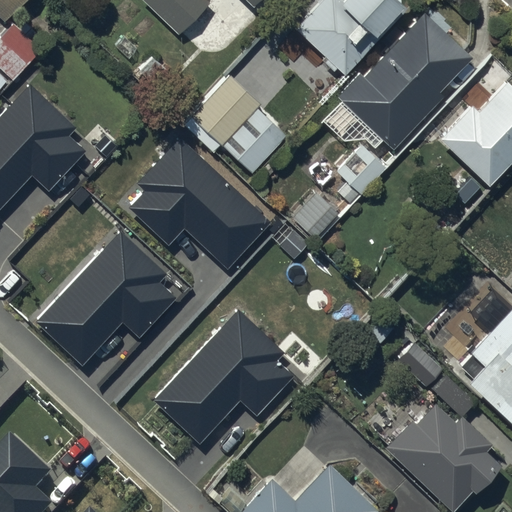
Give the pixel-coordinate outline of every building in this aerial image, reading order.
[(0,0),(0,14),(3,17),(19,0),(0,0)] [(205,0),(145,0),(176,31),(206,0),(205,0)] [(318,0),(293,29),(323,57),(317,63),(337,81),(405,6),(398,0),(318,0)] [(360,72),(337,96),(393,151),(445,97),(439,91),(471,57),(422,10),(401,32),(396,28),(381,43),(388,50),(364,76),(360,72)] [(0,65),(13,77),(40,44),(31,36),(38,28),(27,19),(21,27),(12,19),(0,33),(0,65)] [(255,104),(260,99),(226,69),(189,112),(190,114),(182,124),(213,150),(220,142),(252,169),(285,130),(255,104)] [(470,104),(438,137),(486,184),(511,156),(511,84),(505,78),(475,109),(470,104)] [(0,111),(0,204),(30,173),(46,188),(83,149),(66,132),(73,124),(28,81),(0,111)] [(181,225),(225,265),(268,219),(177,135),(135,181),(143,188),(127,205),(166,241),(181,225)] [(362,138),(334,166),(346,177),(337,186),(349,199),(386,162),(362,138)] [(337,212),(314,190),(289,215),(313,238),(337,212)] [(34,319),(81,363),(121,320),(137,336),(174,297),(156,280),(165,271),(120,229),(34,319)] [(151,397),(196,440),(238,396),(254,412),(290,374),(274,359),(283,349),(238,306),(151,397)] [(466,380),(511,421),(511,310),(472,356),(480,364),(466,380)] [(420,381),(439,360),(420,342),(400,362),(420,381)] [(433,400),(387,448),(449,507),(471,484),(476,489),(499,465),(486,452),(492,446),(459,415),(454,420),(433,400)] [(0,449),(0,511),(52,511),(53,511),(36,494),(53,477),(12,437),(0,449)] [(272,481),(241,511),(378,511),(330,465),(294,503),(272,481)]
